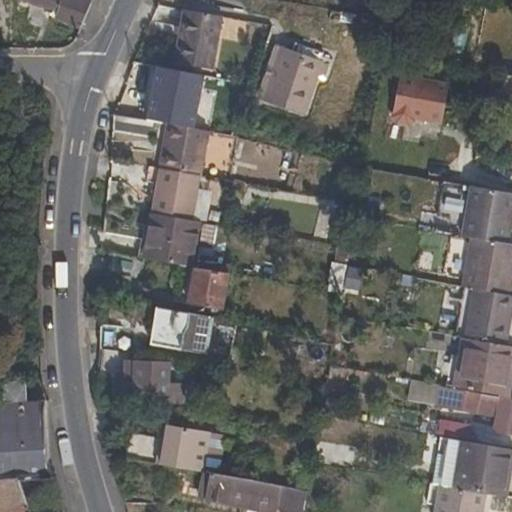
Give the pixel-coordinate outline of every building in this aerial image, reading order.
[(80,30),(90,6),(89,5),(91,0),(20,0),(39,6),(57,14),(54,20),(80,30)] [(407,20),(410,2),(400,0),(394,0),(392,18),(407,20)] [(223,17),(183,10),(173,64),(214,71),(223,17)] [(305,113),(322,65),(276,49),(260,97),(305,113)] [(117,105),(115,117),(136,121),(156,76),(132,69),(117,105)] [(207,124),(210,72),(158,69),(155,121),(207,124)] [(399,76),(393,118),(397,123),(409,125),(415,122),(416,116),(425,118),(425,120),(442,123),(449,84),(399,76)] [(115,117),(114,135),(163,144),(166,126),(136,121),(115,117)] [(210,133),(166,126),(163,144),(158,171),(202,179),(210,133)] [(151,214),(194,221),(202,179),(158,171),(151,214)] [(445,182),(438,217),(462,221),(459,236),(469,238),(509,245),(511,230),(511,194),(458,185),(445,182)] [(183,266),(193,268),(201,222),(194,221),(151,214),(146,240),(143,259),(145,259),(183,266)] [(465,287),(511,296),(511,292),(511,245),(509,245),(469,238),(461,287),(465,287)] [(146,240),(140,239),(137,257),(143,259),(146,240)] [(334,263),(347,266),(349,249),(337,247),(334,263)] [(107,274),(141,280),(145,259),(143,259),(137,257),(111,253),(107,274)] [(347,266),(334,263),(330,292),(341,295),(347,266)] [(193,268),(183,266),(177,295),(188,297),(193,268)] [(193,268),(188,297),(186,305),(223,311),(229,274),(193,268)] [(407,277),(378,272),(377,281),(405,286),(407,277)] [(511,295),(511,296),(465,287),(455,336),(461,337),(509,346),(511,327),(511,295)] [(214,318),(156,307),(150,346),(208,356),(214,318)] [(126,353),(129,329),(101,325),(101,349),(126,353)] [(446,387),(452,388),(461,337),(455,336),(446,387)] [(452,388),(510,398),(511,386),(511,346),(509,346),(461,337),(452,388)] [(101,349),(101,373),(122,376),(126,353),(101,349)] [(169,385),(170,365),(135,363),(133,395),(167,397),(167,404),(193,405),(193,388),(169,385)] [(25,383),(3,384),(3,404),(26,403),(25,383)] [(446,387),(423,383),(420,399),(437,402),(436,407),(478,415),(478,413),(498,417),(495,431),(511,434),(511,398),(510,398),(452,388),(446,387)] [(0,511),(0,481),(51,477),(47,465),(43,402),(26,403),(3,404),(0,403),(0,511)] [(473,426),(442,420),(439,435),(461,439),(470,441),(473,426)] [(225,437),(166,426),(164,439),(106,429),(111,458),(201,474),(218,476),(225,437)] [(470,441),(461,439),(452,489),(488,495),(502,498),(511,448),(470,441)] [(218,476),(201,474),(197,499),(269,511),(304,511),(308,492),(293,489),(218,476)] [(63,511),(51,477),(0,481),(0,511),(63,511)] [(295,477),(293,489),(308,492),(310,479),(295,477)] [(430,485),(427,505),(435,506),(434,511),(484,511),(488,495),(452,489),(430,485)]
